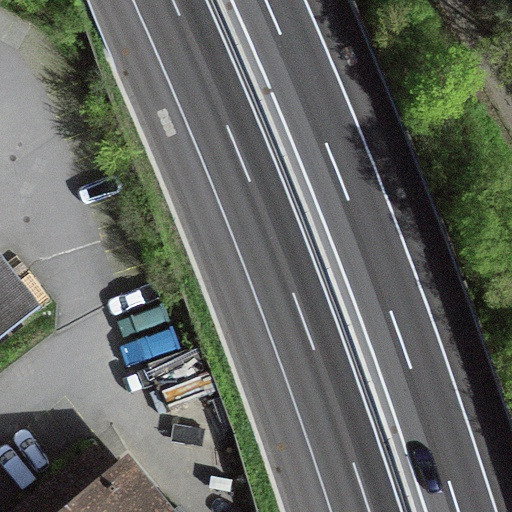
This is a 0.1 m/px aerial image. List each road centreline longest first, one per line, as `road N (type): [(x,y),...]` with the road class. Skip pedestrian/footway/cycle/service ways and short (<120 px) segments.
road 1 (motorway): [(172,0),(248,179),(369,511)]
road 2 (motorway): [(458,511),(391,314),(265,0)]
